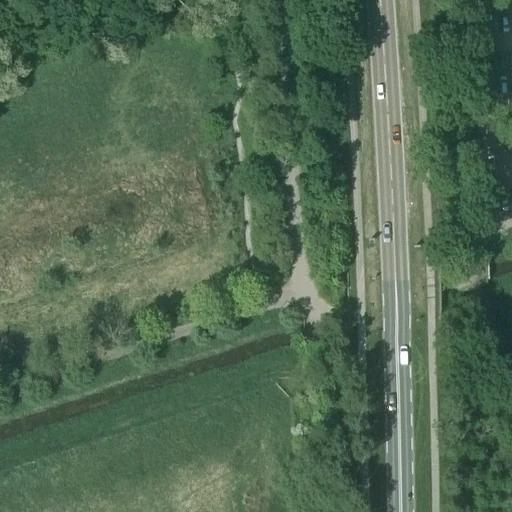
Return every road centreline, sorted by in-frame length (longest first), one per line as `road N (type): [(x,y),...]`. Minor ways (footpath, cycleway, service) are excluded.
road 1 (unclassified): [(279,0),(297,284),(312,310),(329,316),(469,271),(485,229),(490,178),(480,0)]
road 2 (primary): [(399,511),(378,0)]
